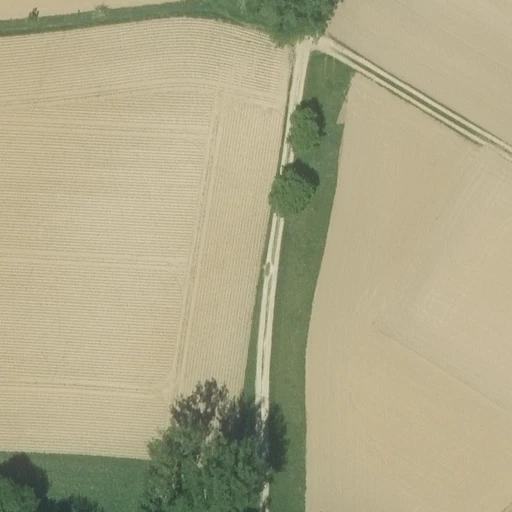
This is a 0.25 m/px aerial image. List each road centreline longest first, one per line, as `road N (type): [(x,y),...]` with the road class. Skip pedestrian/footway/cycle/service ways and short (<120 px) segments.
road 1 (track): [(258,511),(262,323),(305,0)]
road 2 (track): [(0,30),(236,10),(303,44)]
road 3 (track): [(511,157),(303,44)]
